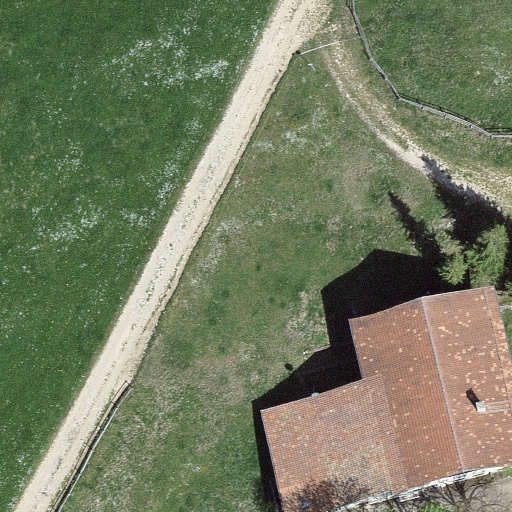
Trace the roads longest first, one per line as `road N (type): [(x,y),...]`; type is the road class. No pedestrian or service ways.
road 1 (track): [(38,511),(290,0)]
road 2 (track): [(318,0),(324,49),(376,138),(511,203)]
